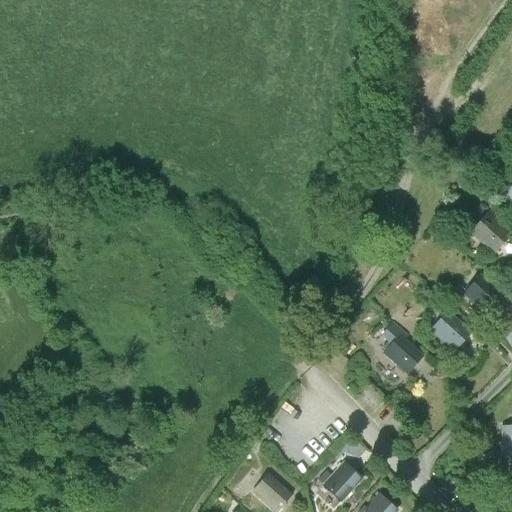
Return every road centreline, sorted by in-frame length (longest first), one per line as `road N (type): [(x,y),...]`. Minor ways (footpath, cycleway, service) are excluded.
road 1 (track): [(328,335),(379,260),(408,163),(449,77),(505,0)]
road 2 (residential): [(414,477),(312,367)]
road 3 (residential): [(414,477),(511,373)]
